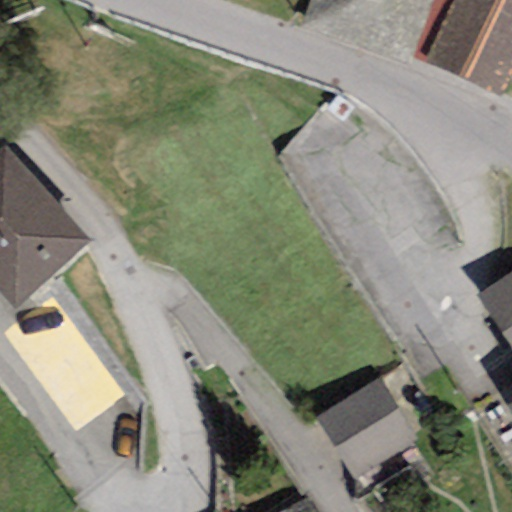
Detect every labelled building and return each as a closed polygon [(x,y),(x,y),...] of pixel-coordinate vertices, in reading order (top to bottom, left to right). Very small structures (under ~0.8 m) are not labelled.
[(511,2),(505,0),(453,0),(424,73),(489,100),(511,42),(511,2)] [(90,242),(7,147),(0,152),(0,293),(16,311),(90,242)] [(511,274),(480,295),(511,347),(511,274)] [(314,418),(354,478),(415,442),(379,378),(314,418)] [(285,511),(316,511),(309,499),(285,511)]
